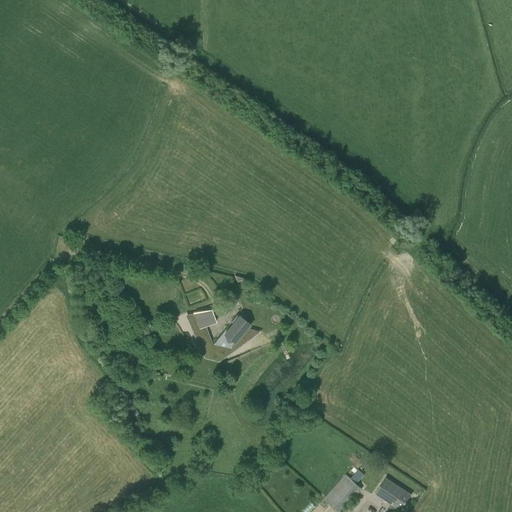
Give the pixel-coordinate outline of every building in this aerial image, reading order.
[(238,276),(236,288),(246,290),(248,278),(238,276)] [(194,331),(205,327),(215,323),(210,310),(194,313),(192,314),(188,314),(194,331)] [(247,328),(250,326),(236,315),(230,322),(233,325),(231,327),(229,325),(212,344),(234,349),(257,331),(247,328)] [(138,374),(131,379),(136,385),(142,380),(138,374)] [(354,497),(362,489),(356,484),(364,475),(358,470),(350,479),(345,475),(323,499),(337,511),(338,511),(353,496),(354,497)] [(375,494),(392,505),(386,511),(396,511),(398,509),(401,511),(411,495),(385,478),(375,494)]
